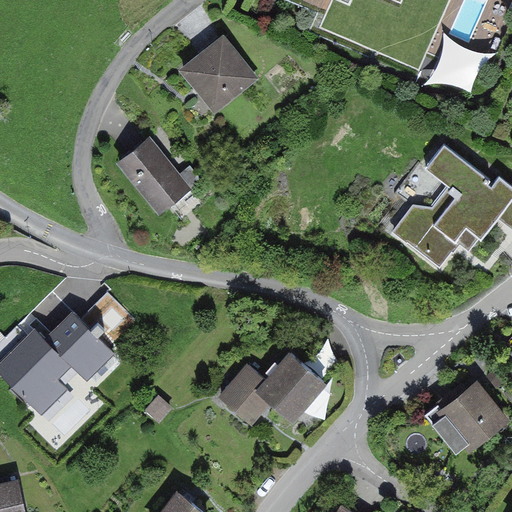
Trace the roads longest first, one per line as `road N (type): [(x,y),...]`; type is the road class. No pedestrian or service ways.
road 1 (residential): [(106,256),(111,242),(83,181),(91,119),(120,69),(195,0)]
road 2 (residential): [(106,256),(294,293),(348,320)]
road 3 (residential): [(364,412),(466,328)]
road 4 (residential): [(348,320),(400,336),(466,328)]
